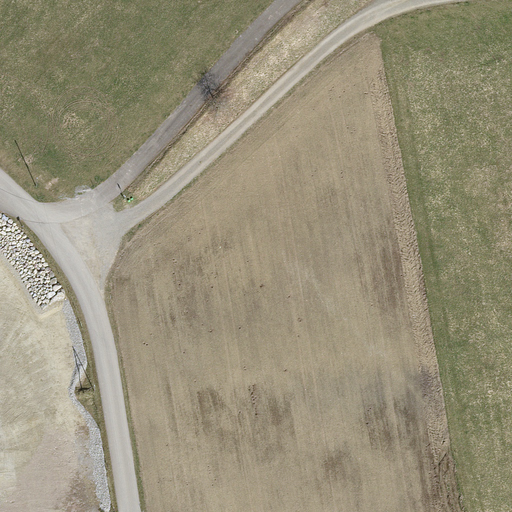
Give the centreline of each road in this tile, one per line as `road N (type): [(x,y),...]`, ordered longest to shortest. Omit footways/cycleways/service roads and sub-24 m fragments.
road 1 (track): [(85,279),(137,219),(354,33),(403,11),(465,0)]
road 2 (unclassified): [(0,185),(85,279),(105,345),(131,511)]
road 3 (track): [(52,239),(155,151),(299,0)]
